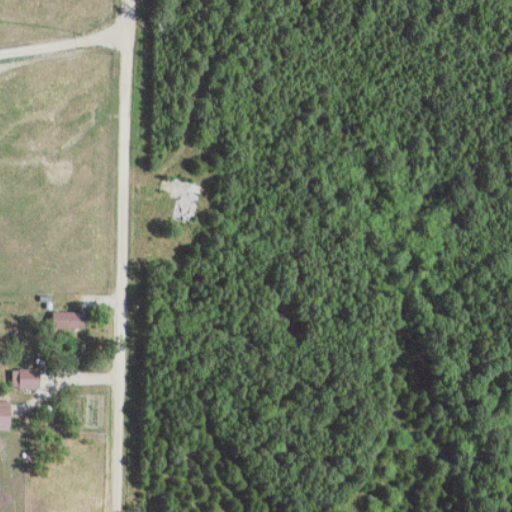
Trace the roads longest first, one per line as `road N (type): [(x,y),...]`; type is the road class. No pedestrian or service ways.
road 1 (residential): [(116,511),(125,180)]
road 2 (residential): [(262,0),(199,92),(189,148),(158,175),(125,180)]
road 3 (residential): [(125,180),(127,0)]
